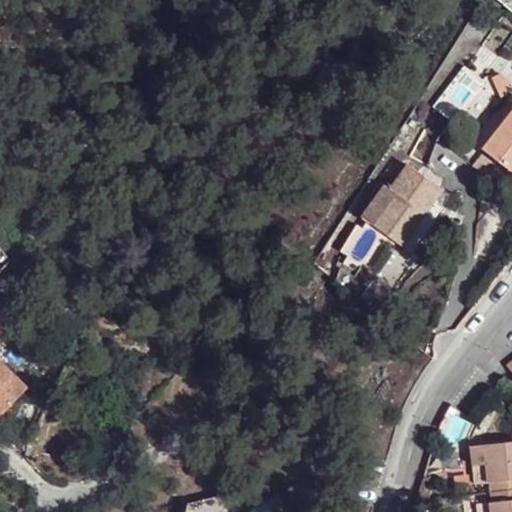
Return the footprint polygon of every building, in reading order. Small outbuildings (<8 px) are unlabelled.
[(511,116),(487,149),(511,169),(511,116)] [(474,166),(491,179),(497,172),(493,169),(497,164),(484,154),(474,166)] [(392,177),(373,199),(388,211),(380,220),(401,236),(415,219),(423,225),(452,190),(424,166),(405,189),(392,177)] [(415,219),(401,236),(409,242),(423,225),(415,219)] [(4,299),(0,303),(0,325),(15,309),(4,299)] [(33,336),(22,353),(55,373),(65,355),(33,336)] [(0,410),(23,387),(0,366),(0,410)] [(488,463),(490,493),(511,490),(511,441),(473,446),(475,464),(488,463)] [(511,511),(511,490),(490,493),(491,501),(492,511),(511,511)] [(194,505),(191,511),(243,511),(240,496),(194,505)] [(492,511),(491,501),(481,503),(481,511),(492,511)]
